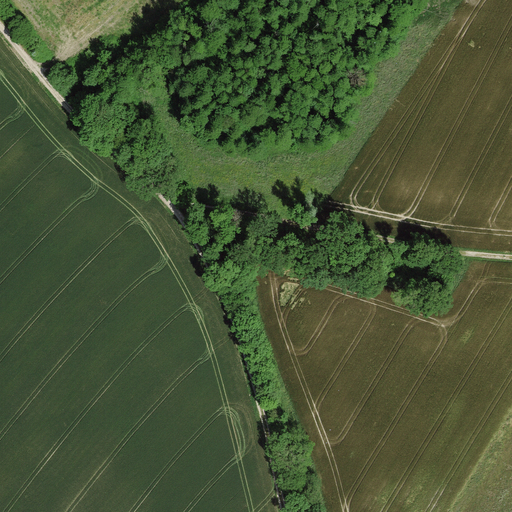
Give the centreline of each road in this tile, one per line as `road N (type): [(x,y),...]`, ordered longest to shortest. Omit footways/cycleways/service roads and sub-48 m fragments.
road 1 (track): [(511,258),(222,210),(176,210),(88,129),(0,23)]
road 2 (track): [(176,210),(236,324),(285,511)]
